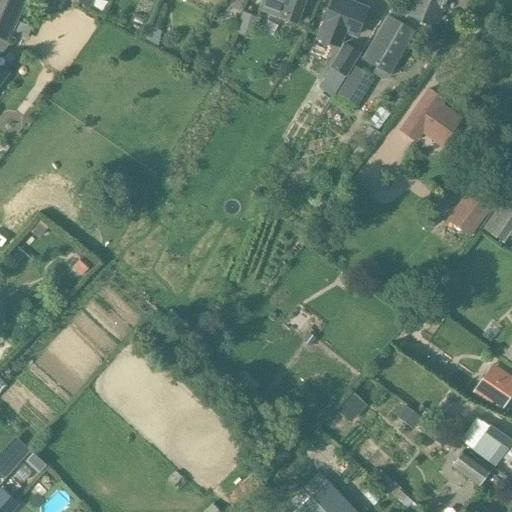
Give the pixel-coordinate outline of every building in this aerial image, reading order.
[(0,0),(0,38),(8,42),(27,0),(0,0)] [(296,22),(304,0),(262,0),(258,10),(280,19),(281,16),(296,22)] [(346,32),(356,36),(367,8),(346,0),(332,0),(323,23),(322,22),(316,38),(340,48),(346,32)] [(392,7),(362,59),(376,67),(373,72),(382,78),(388,77),(397,62),(394,60),(417,20),(436,27),(440,17),(443,6),(446,0),(412,0),(406,15),(392,7)] [(253,38),(259,17),(243,12),(236,33),(253,38)] [(159,31),(146,24),(141,36),(157,44),(159,31)] [(461,55),(476,67),(486,53),(472,41),(461,55)] [(331,68),(321,83),(335,93),(362,52),(346,42),(329,66),(331,68)] [(358,105),(374,78),(355,66),(338,93),(358,105)] [(428,88),(399,129),(416,142),(422,133),(442,147),(462,118),(442,104),(445,100),(428,88)] [(470,237),(495,203),(471,186),(446,220),(470,237)] [(506,236),(511,226),(511,204),(503,199),(482,229),(504,244),(508,237),(506,236)] [(511,379),(492,365),(473,391),(500,410),(511,392),(511,379)] [(350,423),(367,405),(354,393),(337,411),(350,423)] [(510,463),(511,465),(511,440),(489,424),(488,426),(478,418),(461,440),(471,448),(471,449),(495,466),(502,457),(510,463)] [(460,442),(442,430),(434,441),(443,447),(446,442),(455,449),(460,442)] [(0,473),(0,474),(26,455),(15,440),(0,451),(0,473)] [(451,466),(478,486),(491,468),(464,448),(451,466)] [(286,503),(294,511),(357,511),(328,480),(326,482),(319,473),(300,490),(297,486),(287,496),(290,499),(286,503)] [(0,511),(9,511),(17,504),(1,489),(0,489),(0,511)]
